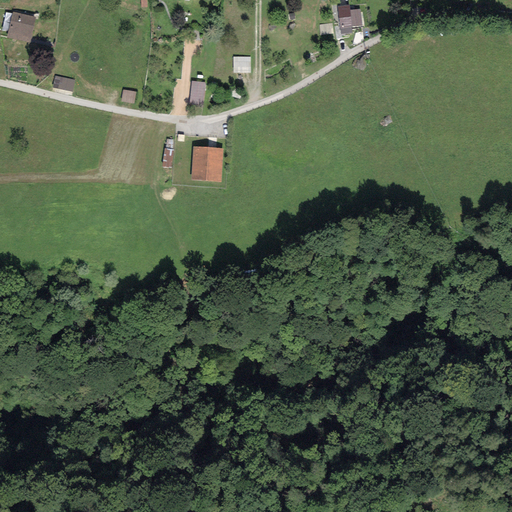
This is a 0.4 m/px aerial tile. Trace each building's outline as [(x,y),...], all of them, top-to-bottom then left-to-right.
[(337,7),(340,36),(351,35),(351,28),(365,26),(363,10),(350,11),(349,6),(337,7)] [(13,13),(6,39),(30,45),(36,19),(13,13)] [(249,59),(233,59),(233,74),(249,74),(249,59)] [(77,96),(80,83),(56,78),(53,90),(77,96)] [(192,83),(192,108),(206,108),(206,83),(192,83)] [(124,91),(121,104),(134,106),(136,93),(124,91)] [(222,150),(194,149),(192,180),(220,181),(222,150)] [(164,169),(172,170),(174,152),(166,151),(164,169)]
